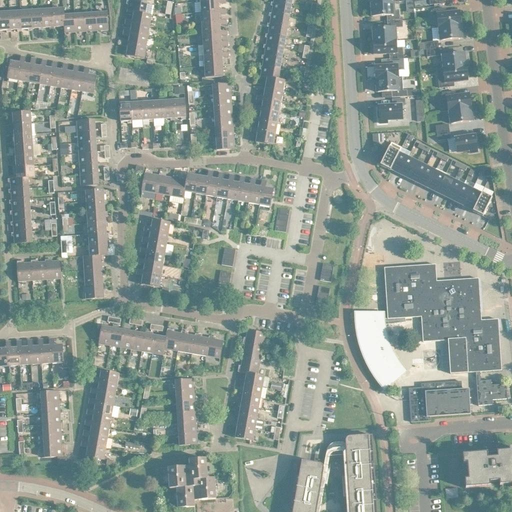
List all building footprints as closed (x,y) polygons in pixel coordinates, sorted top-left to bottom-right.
[(129,11),(135,12),(146,14),(146,13),(148,3),(131,0),(128,0),(128,3),(130,3),(129,11)] [(216,0),(202,1),(202,12),(220,11),(220,8),(220,3),(227,2),(226,0),(216,0)] [(274,5),(273,12),(291,15),(293,5),(275,1),(273,1),(272,4),(274,5)] [(389,20),(401,20),(401,19),(401,8),(395,9),(394,1),(373,2),(372,2),(373,9),(373,15),(374,15),(389,15),(389,20)] [(62,28),(66,27),(66,25),(65,14),(66,14),(65,7),(54,8),(55,26),(62,26),(62,28)] [(441,27),(462,24),(463,24),(462,11),(447,13),(447,7),(434,8),(435,14),(438,14),(440,27),(441,27)] [(55,26),(54,8),(43,9),(44,27),(51,26),(51,28),(55,28),(55,26)] [(202,12),(203,23),(221,21),(221,19),(221,13),(227,13),(227,8),(220,8),(220,11),(202,12)] [(34,27),(32,9),(22,10),(23,28),(29,28),(29,30),(34,30),(34,27)] [(44,27),(43,9),(32,9),(34,27),(40,27),(40,29),(44,29),(44,27)] [(23,28),(22,10),(11,11),(12,29),(19,28),(19,30),(23,30),(23,28)] [(12,29),(11,11),(0,11),(1,29),(8,29),(8,31),(12,31),(12,29)] [(109,11),(98,12),(99,30),(99,32),(102,32),(102,30),(110,29),(109,11)] [(87,12),(76,13),(77,31),(77,33),(81,33),(81,31),(88,30),(87,12)] [(98,12),(87,12),(88,30),(88,33),(91,32),(91,30),(99,30),(98,12)] [(126,23),(133,24),(133,22),(151,25),(153,15),(146,13),(146,14),(135,12),(134,19),(127,18),(126,23)] [(272,15),(271,23),(289,26),(291,15),(273,12),(271,12),(270,15),(272,15)] [(66,25),(66,27),(66,32),(66,34),(70,34),(70,32),(77,31),(76,13),(66,14),(65,14),(66,25)] [(203,23),(204,33),(222,32),(222,30),(221,24),(228,24),(228,19),(221,19),(221,21),(203,23)] [(375,40),(376,40),(398,39),(398,40),(399,40),(398,26),(404,26),(404,19),(401,19),(401,20),(389,20),(389,26),(374,27),(374,33),(375,40)] [(124,34),(131,35),(131,33),(149,36),(151,25),(133,22),(133,24),(132,30),(125,29),(124,34)] [(271,26),(269,33),(287,36),(289,26),(271,23),(269,22),(268,26),(271,26)] [(462,24),(441,27),(442,40),(463,38),(463,32),(464,32),(463,26),(462,26),(462,24)] [(204,33),(204,44),(223,43),(222,41),(222,35),(229,35),(228,30),(222,30),(222,32),(204,33)] [(123,45),(129,46),(130,44),(147,47),(149,36),(131,33),(131,35),(130,41),(123,40),(123,45)] [(269,37),(267,44),(285,47),(287,36),(269,33),(267,33),(266,36),(269,37)] [(391,58),(405,57),(404,46),(398,47),(398,40),(398,39),(376,40),(375,40),(375,53),(391,52),(391,58)] [(204,44),(205,55),(223,54),(223,52),(223,46),(229,45),(229,40),(222,41),(223,43),(204,44)] [(427,42),(428,49),(440,47),(439,40),(427,42)] [(130,44),(129,46),(128,54),(145,58),(147,47),(130,44)] [(267,47),(266,55),(283,58),(285,47),(267,44),(265,44),(265,47),(267,47)] [(429,56),(441,55),(441,54),(440,47),(428,49),(429,56)] [(205,55),(206,66),(224,64),(223,57),(230,56),(230,51),(223,52),(223,54),(205,55)] [(443,68),(444,68),(466,65),(466,64),(467,63),(467,58),(465,58),(465,52),(441,54),(441,55),(442,55),(443,68)] [(265,58),(264,65),(281,68),(283,58),(266,55),(263,54),(263,58),(265,58)] [(20,80),(31,82),(34,64),(32,63),(26,62),(27,56),(22,55),(21,61),(23,62),(20,80)] [(31,82),(41,83),(44,66),(42,65),(37,64),(38,58),(33,57),(32,63),(34,64),(31,82)] [(377,78),(378,78),(400,77),(400,76),(400,69),(406,68),(405,57),(391,58),(392,64),(376,65),(377,78)] [(41,83),(52,85),(55,67),(53,67),(47,66),(48,60),(43,59),(42,65),(44,66),(41,83)] [(9,78),(20,80),(23,62),(21,61),(12,60),(9,78)] [(52,85),(63,87),(66,69),(64,69),(58,68),(59,61),(54,61),(53,67),(55,67),(52,85)] [(63,87),(73,89),(76,71),(74,71),(69,70),(70,63),(65,62),(64,69),(66,69),(63,87)] [(73,89),(84,91),(87,73),(85,73),(79,72),(80,65),(75,64),(74,71),(76,71),(73,89)] [(224,64),(206,66),(207,77),(225,75),(224,64)] [(262,76),(268,77),(280,79),(281,68),(264,65),(261,65),(261,68),(263,69),(262,76)] [(467,65),(466,65),(444,68),(445,75),(439,76),(441,87),(456,85),(455,79),(469,78),(467,65)] [(87,73),(84,91),(95,93),(98,75),(90,74),(91,67),(86,66),(85,73),(87,73)] [(377,78),(377,79),(378,91),(393,90),(394,96),(409,95),(408,89),(405,89),(404,75),(400,76),(400,77),(378,78),(377,78)] [(268,77),(266,88),(284,91),(286,80),(280,79),(268,77)] [(214,84),(214,95),(233,94),(235,94),(235,90),(232,90),(232,83),(214,84)] [(186,85),(175,86),(176,93),(186,93),(186,85)] [(258,99),(264,100),(265,98),(282,101),(284,91),(266,88),(265,95),(259,94),(258,99)] [(451,110),(472,107),(473,107),(471,94),(457,96),(456,90),(444,92),(445,98),(448,97),(450,110),(451,110)] [(214,95),(215,106),(233,105),(235,104),(235,101),(233,101),(233,94),(214,95)] [(186,98),(175,99),(176,117),(183,116),(183,119),(187,118),(187,116),(186,98)] [(256,110),(262,111),(263,109),(281,112),(282,101),(265,98),(264,100),(263,106),(257,105),(256,110)] [(404,118),(404,104),(407,104),(406,98),(394,98),(394,104),(379,105),(379,117),(381,117),(381,122),(389,122),(389,119),(404,118)] [(175,99),(164,100),(166,118),(172,117),(172,119),(177,119),(176,117),(175,99)] [(154,100),(143,101),(144,119),(151,119),(151,121),(155,121),(155,118),(154,100)] [(164,100),(154,100),(155,118),(161,118),(162,120),(166,120),(166,118),(164,100)] [(143,101),(132,102),(133,120),(140,119),(140,122),(144,121),(144,119),(143,101)] [(133,120),(132,102),(121,102),(122,120),(129,120),(129,122),(134,122),(133,120)] [(215,106),(216,117),(234,115),(236,115),(236,112),(234,112),(233,105),(215,106)] [(472,107),(451,110),(453,123),(473,120),(473,114),(474,114),(473,108),(472,108),(472,107)] [(254,120),(261,121),(261,120),(279,123),(281,112),(263,109),(262,111),(261,116),(255,115),(254,120)] [(15,123),(33,122),(32,111),(14,112),(15,119),(12,119),(13,123),(15,123)] [(216,117),(217,127),(235,126),(237,126),(237,123),(234,123),(234,115),(216,117)] [(78,125),(79,131),(97,130),(96,119),(78,120),(78,125)] [(252,131),(259,132),(259,130),(277,133),(279,123),(261,120),(261,121),(260,127),(253,126),(252,131)] [(16,134),(34,133),(33,122),(15,123),(15,130),(13,130),(13,134),(16,134)] [(437,125),(438,132),(451,130),(450,123),(437,125)] [(217,127),(217,138),(235,137),(238,137),(237,133),(235,133),(235,126),(217,127)] [(79,131),(80,142),(98,141),(97,130),(79,131)] [(259,130),(259,132),(257,141),(275,144),(277,133),(259,130)] [(451,130),(438,132),(440,139),(452,138),(451,130)] [(16,145),(34,144),(34,133),(16,134),(16,141),(14,141),(14,145),(16,145)] [(478,140),(477,134),(456,137),(458,151),(471,149),(471,152),(479,151),(478,146),(480,146),(479,140),(478,140)] [(235,137),(217,138),(218,149),(236,148),(238,148),(238,144),(236,144),(235,137)] [(80,142),(80,153),(98,152),(98,141),(80,142)] [(391,169),(403,147),(393,142),(382,164),(391,169)] [(17,156),(35,155),(34,144),(16,145),(17,152),(14,152),(15,156),(17,156)] [(403,147),(391,169),(392,169),(392,168),(401,173),(409,156),(400,152),(403,147)] [(80,153),(81,163),(99,162),(98,152),(80,153)] [(18,166),(18,167),(36,165),(35,155),(17,156),(17,162),(15,162),(15,167),(18,166)] [(418,161),(409,156),(401,173),(410,177),(418,161)] [(419,182),(428,166),(418,161),(410,177),(419,182)] [(81,163),(82,174),(100,173),(99,162),(81,163)] [(16,173),(16,177),(18,177),(30,177),(36,177),(36,165),(18,167),(18,173),(16,173)] [(437,170),(428,166),(419,182),(429,186),(438,168),(437,170)] [(429,186),(438,191),(447,173),(438,168),(429,186)] [(143,190),(157,192),(160,174),(153,173),(153,171),(147,170),(146,172),(143,190)] [(207,194),(218,196),(221,178),(219,178),(213,177),(215,170),(210,170),(208,176),(211,176),(207,194)] [(218,196),(229,198),(232,180),(230,180),(224,179),(225,172),(220,171),(219,178),(221,178),(218,196)] [(157,192),(171,195),(174,177),(167,176),(167,173),(160,172),(160,174),(157,192)] [(100,173),(82,174),(82,185),(100,184),(100,173)] [(186,191),(197,192),(200,175),(189,173),(188,179),(186,191)] [(229,198),(239,200),(242,182),(240,182),(235,181),(236,174),(231,173),(230,180),(232,180),(229,198)] [(447,173),(438,191),(447,196),(456,179),(447,175),(448,173),(447,173)] [(185,197),(186,191),(188,179),(181,178),(181,176),(174,175),(174,177),(171,195),(185,197)] [(197,192),(207,194),(211,176),(208,176),(200,175),(197,192)] [(239,200),(250,202),(253,184),(251,184),(245,183),(247,176),(242,175),(240,182),(242,182),(239,200)] [(12,181),(12,189),(30,187),(30,177),(18,177),(16,177),(12,177),(12,178),(9,178),(10,181),(12,181)] [(250,202),(261,204),(264,186),(262,185),(256,184),(257,178),(252,177),(251,184),(253,184),(250,202)] [(264,186),(261,204),(272,206),(275,188),(267,186),(268,180),(263,179),(262,185),(264,186)] [(447,196),(457,200),(465,184),(456,179),(447,196)] [(465,184),(457,200),(466,205),(474,189),(465,184)] [(13,192),(13,199),(31,198),(30,187),(12,189),(10,189),(10,192),(13,192)] [(87,190),(88,201),(106,200),(105,193),(108,193),(107,189),(105,189),(87,190)] [(483,193),(474,189),(466,205),(475,209),(474,210),(484,192),(483,192),(483,193)] [(484,192),(474,210),(484,215),(493,197),(484,192)] [(13,203),(14,210),(32,209),(31,198),(13,199),(11,200),(11,203),(13,203)] [(88,201),(88,212),(106,211),(106,210),(106,204),(108,204),(108,200),(106,200),(88,201)] [(14,214),(14,221),(32,220),(32,209),(14,210),(12,210),(12,214),(14,214)] [(88,212),(89,223),(107,221),(107,215),(109,215),(109,210),(106,210),(106,211),(88,212)] [(145,231),(152,232),(152,230),(170,233),(172,222),(154,219),(153,227),(146,226),(145,231)] [(15,224),(15,232),(33,231),(32,220),(14,221),(12,221),(12,224),(15,224)] [(89,223),(90,233),(108,232),(107,226),(110,226),(109,221),(107,221),(89,223)] [(205,229),(203,237),(211,239),(212,230),(205,229)] [(143,241),(150,242),(150,240),(168,243),(170,233),(152,230),(152,232),(151,237),(144,236),(143,241)] [(33,231),(15,232),(13,232),(13,235),(15,235),(16,243),(34,242),(33,231)] [(90,233),(91,244),(109,243),(108,236),(110,236),(110,232),(108,232),(90,233)] [(141,252),(148,253),(148,251),(166,254),(168,243),(150,240),(150,242),(149,248),(142,247),(141,252)] [(91,244),(91,255),(103,254),(105,254),(109,254),(109,247),(111,247),(111,243),(109,243),(91,244)] [(140,262),(146,264),(146,262),(164,265),(166,254),(148,251),(148,253),(147,259),(140,257),(140,262)] [(85,255),(86,269),(104,268),(103,268),(103,261),(105,261),(105,254),(103,254),(91,255),(85,255)] [(46,258),(47,261),(48,279),(62,278),(61,260),(53,260),(53,258),(46,258)] [(32,259),(32,261),(33,261),(34,280),(48,279),(47,261),(39,261),(39,259),(32,259)] [(33,261),(32,261),(25,262),(25,260),(18,260),(19,262),(18,262),(20,280),(34,280),(33,261)] [(138,273),(144,274),(145,272),(163,275),(164,265),(146,262),(146,264),(145,269),(139,268),(138,273)] [(381,377),(383,380),(403,365),(399,359),(396,354),(393,350),(392,346),(390,341),(388,335),(386,328),(385,322),(407,321),(406,317),(423,316),(423,323),(423,324),(424,332),(432,332),(433,340),(441,340),(442,340),(442,339),(449,339),(452,373),(469,372),(469,371),(477,371),(479,405),(494,404),(494,399),(508,398),(507,383),(493,384),(493,379),(483,380),(482,371),(485,370),(485,371),(486,370),(494,370),(502,369),(503,369),(502,369),(501,353),(502,353),(501,352),(501,344),(501,343),(500,336),(500,335),(500,327),(499,319),(499,318),(499,319),(483,320),(483,319),(478,320),(477,312),(482,312),(482,311),(481,303),(481,295),(481,294),(480,278),(480,277),(479,278),(471,278),(463,279),(462,279),(455,279),(454,279),(446,280),(446,284),(438,285),(438,280),(437,273),(437,272),(437,264),(437,263),(436,264),(420,265),(419,265),(412,265),(411,265),(403,266),(402,266),(403,266),(395,266),(394,266),(394,267),(386,267),(386,268),(387,284),(388,292),(387,292),(387,293),(388,293),(388,300),(388,301),(389,309),(388,309),(389,310),(389,317),(385,318),(384,312),(360,312),(360,316),(360,319),(361,323),(361,328),(362,334),(363,339),(365,344),(367,349),(368,353),(370,357),(372,362),(374,365),(376,370),(378,373),(381,377)] [(86,269),(86,284),(104,282),(104,275),(106,275),(106,268),(103,268),(104,268),(86,269)] [(145,272),(144,274),(143,283),(161,286),(163,275),(145,272)] [(104,282),(86,284),(87,298),(105,297),(105,289),(107,289),(107,282),(104,282)] [(100,343),(111,345),(114,327),(103,325),(100,343)] [(111,345),(122,347),(125,329),(114,327),(111,345)] [(165,348),(166,348),(179,350),(182,332),(175,331),(175,329),(169,328),(168,330),(167,336),(165,348)] [(122,347),(132,348),(136,331),(125,329),(122,347)] [(244,343),(246,344),(246,343),(264,346),(266,332),(249,329),(247,337),(245,337),(244,343)] [(179,350),(193,352),(196,335),(189,333),(189,331),(183,330),(182,332),(179,350)] [(132,348),(143,350),(146,333),(136,331),(132,348)] [(193,352),(207,355),(210,337),(203,336),(203,334),(197,332),(196,335),(193,352)] [(143,350),(154,352),(157,334),(146,333),(143,350)] [(164,354),(166,348),(165,348),(167,336),(157,334),(154,352),(164,354)] [(210,337),(207,355),(221,357),(224,340),(217,338),(217,336),(210,335),(210,337)] [(50,338),(50,344),(52,344),(54,362),(65,361),(63,343),(56,344),(55,337),(50,338)] [(39,338),(40,345),(42,345),(43,363),(54,362),(52,344),(50,344),(45,345),(44,338),(39,338)] [(18,340),(18,346),(20,346),(21,364),(32,364),(31,346),(29,346),(23,346),(23,339),(18,340)] [(28,339),(29,346),(31,346),(32,364),(43,363),(42,345),(40,345),(34,345),(34,339),(28,339)] [(7,340),(7,347),(9,347),(10,365),(21,364),(20,346),(18,346),(12,347),(12,340),(7,340)] [(241,357),(244,357),(261,360),(264,346),(246,343),(246,344),(245,351),(243,351),(241,357)] [(9,347),(7,347),(0,347),(0,365),(10,365),(9,347)] [(241,371),(248,373),(248,372),(259,374),(261,360),(244,357),(242,365),(240,364),(239,371),(241,371)] [(94,381),(100,383),(100,381),(118,384),(120,373),(102,370),(101,377),(94,376),(94,381)] [(244,383),(246,383),(264,386),(266,375),(259,374),(248,372),(248,373),(247,379),(244,378),(244,383)] [(176,380),(177,390),(195,389),(197,389),(197,386),(195,386),(194,378),(176,380)] [(92,392),(98,393),(99,391),(117,394),(118,384),(100,381),(100,383),(99,388),(93,387),(92,392)] [(463,389),(462,381),(425,383),(425,387),(410,388),(411,399),(413,399),(414,408),(412,408),(413,421),(431,420),(431,416),(472,413),(470,388),(463,389)] [(242,393),(244,394),(262,397),(264,386),(246,383),(245,390),(243,389),(242,393)] [(177,390),(178,401),(196,400),(198,400),(198,396),(196,396),(195,389),(177,390)] [(42,391),(43,402),(61,401),(63,401),(63,397),(60,398),(60,390),(42,391)] [(90,403),(96,404),(97,402),(115,405),(117,394),(99,391),(98,393),(97,399),(91,398),(90,403)] [(240,404),(242,404),(260,407),(262,397),(244,394),(243,400),(241,400),(240,404)] [(178,401),(179,412),(197,411),(199,411),(199,407),(196,407),(196,400),(178,401)] [(43,402),(43,413),(61,412),(64,412),(63,408),(61,408),(61,401),(43,402)] [(88,413),(95,414),(95,413),(113,416),(115,405),(97,402),(96,404),(95,409),(89,408),(88,413)] [(238,415),(240,415),(258,418),(260,407),(242,404),(241,411),(239,410),(238,415)] [(179,412),(179,423),(197,422),(197,421),(199,421),(199,418),(197,418),(197,411),(179,412)] [(43,413),(44,424),(62,423),(64,422),(64,419),(62,419),(61,412),(43,413)] [(86,424),(93,425),(93,423),(111,426),(113,416),(95,413),(95,414),(94,420),(87,419),(86,424)] [(236,425),(238,426),(238,425),(256,429),(258,418),(240,415),(239,421),(237,421),(236,425)] [(179,423),(180,434),(198,432),(200,432),(200,429),(198,429),(197,422),(179,423)] [(44,424),(45,435),(63,434),(63,433),(65,433),(65,430),(62,430),(62,423),(44,424)] [(84,435),(91,436),(91,434),(109,437),(111,426),(93,423),(93,425),(92,431),(85,430),(84,435)] [(238,425),(238,426),(237,432),(235,432),(234,436),(237,436),(254,439),(256,429),(238,425)] [(198,432),(180,434),(181,445),(199,443),(201,443),(201,439),(198,440),(198,432)] [(45,435),(45,445),(63,444),(66,444),(65,441),(63,441),(63,434),(45,435)] [(82,445),(89,446),(89,444),(107,448),(109,437),(91,434),(91,436),(90,441),(83,440),(82,445)] [(378,511),(374,434),(352,436),(351,436),(350,436),(349,436),(349,437),(348,437),(347,438),(347,439),(347,440),(347,441),(351,511),(378,511)] [(63,444),(45,445),(46,456),(64,455),(66,455),(66,451),(64,452),(63,444)] [(89,444),(89,446),(87,455),(105,458),(107,448),(89,444)] [(342,444),(337,445),(336,445),(335,445),(335,446),(334,446),(333,447),(333,448),(332,448),(332,449),(331,450),(331,455),(345,454),(344,446),(344,445),(343,445),(343,444),(342,444)] [(511,446),(510,446),(510,450),(498,451),(498,453),(489,454),(489,452),(464,454),(465,463),(468,462),(470,478),(466,479),(467,488),(491,485),(491,481),(501,481),(501,485),(511,483),(511,446)] [(185,466),(169,467),(170,476),(172,476),(173,480),(170,480),(171,487),(178,487),(178,493),(181,493),(181,497),(178,498),(179,507),(196,505),(195,496),(200,496),(200,499),(217,498),(216,489),(214,489),(214,484),(216,484),(216,477),(209,478),(208,472),(206,472),(206,467),(208,467),(207,458),(190,459),(191,469),(187,469),(187,466),(185,466)] [(299,459),(291,507),(290,511),(317,511),(325,468),(325,467),(325,466),(325,465),(324,465),(324,464),(323,464),(323,463),(321,463),(299,459)] [(447,488),(448,498),(459,497),(459,487),(447,488)]
